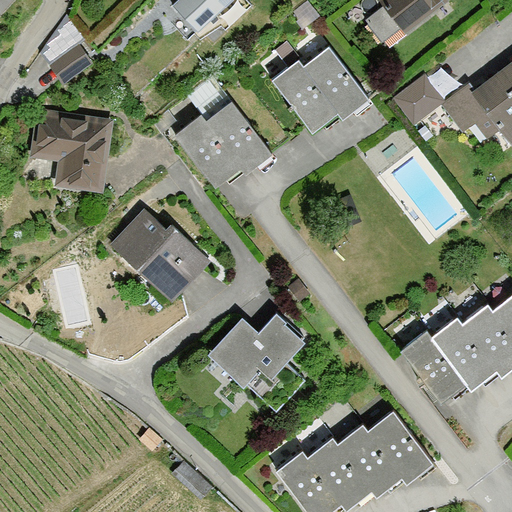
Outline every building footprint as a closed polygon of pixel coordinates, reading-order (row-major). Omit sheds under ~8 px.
[(179,0),(175,5),(204,35),(239,0),(179,0)] [(384,0),(409,33),(453,0),(384,0)] [(283,45),(296,60),(306,51),(293,37),(283,45)] [(82,45),(54,65),(68,84),(96,64),(82,45)] [(374,98),(333,46),(306,67),(347,119),(374,98)] [(303,63),(277,83),(315,134),(341,114),(306,67),(303,63)] [(511,65),(511,66),(503,72),(511,83),(511,65)] [(474,84),(446,102),(468,131),(492,113),(511,140),(511,83),(503,72),(496,77),(479,89),(474,84)] [(446,102),(428,80),(398,103),(416,125),(446,102)] [(275,153),(236,102),(210,121),(250,172),(275,153)] [(116,121),(39,112),(33,160),(63,164),(60,188),(108,194),(116,121)] [(207,116),(180,135),(219,188),(245,169),(210,121),(207,116)] [(150,206),(115,245),(176,301),(211,263),(150,206)] [(511,299),(497,312),(511,331),(511,299)] [(511,331),(497,312),(491,304),(465,324),(501,370),(506,376),(511,371),(511,331)] [(217,349),(219,362),(247,387),(266,367),(277,377),(309,342),(279,314),(261,333),(246,319),(217,349)] [(465,324),(461,318),(435,338),(469,383),(475,390),(501,370),(465,324)] [(435,338),(429,331),(404,350),(444,402),(469,383),(435,338)] [(396,412),(371,430),(406,476),(411,482),(435,463),(396,412)] [(371,430),(365,423),(340,442),(376,489),(381,495),(406,476),(371,430)] [(152,433),(144,442),(156,453),(165,444),(152,433)] [(340,442),(336,437),(310,457),(346,503),(350,509),(376,489),(340,442)] [(310,457),(306,451),(280,472),(310,511),(333,511),(346,503),(310,457)] [(187,461),(177,472),(198,491),(208,481),(187,461)]
